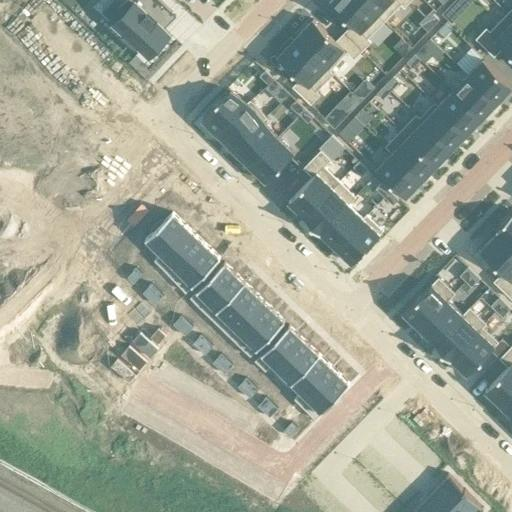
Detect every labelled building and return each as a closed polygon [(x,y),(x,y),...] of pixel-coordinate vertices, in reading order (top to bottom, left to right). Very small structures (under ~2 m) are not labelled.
[(129,0),(112,19),(125,32),(122,35),(136,48),(139,45),(150,56),(171,34),(164,28),(161,24),(173,12),(160,0),(129,0)] [(363,0),(331,0),(330,2),(353,24),(344,33),(363,50),(372,41),(368,38),(385,21),(363,0)] [(363,0),(385,21),(401,4),(405,7),(411,0),(363,0)] [(454,1),(443,13),(451,21),(462,10),(454,1)] [(487,26),(476,38),(495,56),(504,45),(511,52),(511,16),(507,12),(490,30),(487,26)] [(313,19),(296,37),(333,74),(334,73),(331,70),(347,53),(354,60),(363,50),(344,33),(336,41),(313,19)] [(282,52),(278,55),(301,77),(293,86),(311,103),(316,99),(312,96),(333,74),(296,37),(293,40),(290,37),(279,49),(282,52)] [(416,53),(407,61),(413,67),(421,59),(416,53)] [(511,84),(484,57),(468,73),(497,102),(511,86),(511,84)] [(266,69),(260,75),(268,84),(274,78),(266,69)] [(468,73),(453,89),(482,117),(497,102),(468,73)] [(394,75),(386,84),(391,90),(400,81),(394,75)] [(386,84),(377,93),(383,98),(391,90),(386,84)] [(453,89),(438,104),(467,133),(482,117),(453,89)] [(231,90),(203,119),(219,134),(247,105),(231,90)] [(297,99),(291,105),(299,113),(305,108),(297,99)] [(438,104),(423,120),(452,148),(467,133),(438,104)] [(247,105),(219,134),(235,149),(263,120),(247,105)] [(305,108),(299,113),(308,122),(314,116),(305,108)] [(333,109),(325,118),(335,127),(343,119),(333,109)] [(355,115),(349,122),(357,130),(364,124),(355,115)] [(263,120),(235,149),(250,165),(278,135),(263,120)] [(423,120),(408,136),(437,164),(452,148),(423,120)] [(278,135),(250,165),(266,180),(294,151),(278,135)] [(408,136),(393,151),(422,179),(437,164),(408,136)] [(393,151),(377,167),(406,195),(422,179),(393,151)] [(359,160),(354,166),(362,174),(368,168),(359,160)] [(317,171),(289,200),(305,216),(333,187),(317,171)] [(382,181),(376,187),(385,196),(391,190),(382,181)] [(333,187),(305,216),(321,231),(349,202),(333,187)] [(391,190),(385,196),(393,204),(399,198),(391,190)] [(349,202),(321,231),(336,246),(364,217),(349,202)] [(154,231),(145,240),(161,255),(189,227),(173,211),(164,220),(162,218),(151,229),(154,231)] [(511,212),(497,228),(499,229),(511,241),(511,212)] [(364,217),(336,246),(352,262),(381,233),(364,217)] [(161,255),(155,262),(170,277),(205,242),(189,227),(161,255)] [(511,241),(499,229),(481,248),(504,270),(494,280),(511,297),(511,241)] [(205,242),(170,277),(186,293),(220,257),(205,242)] [(225,261),(197,290),(207,300),(235,271),(225,261)] [(469,266),(460,274),(466,280),(475,271),(469,266)] [(142,275),(136,270),(128,278),(133,284),(142,275)] [(235,271),(207,300),(217,309),(245,281),(235,271)] [(475,271),(466,280),(472,286),(481,277),(475,271)] [(420,327),(449,298),(455,291),(439,276),(404,312),(420,327)] [(245,281),(217,309),(227,319),(255,290),(245,281)] [(149,299),(157,291),(151,285),(143,294),(149,299)] [(255,290),(227,319),(237,329),(265,300),(255,290)] [(163,296),(157,291),(149,299),(155,305),(163,296)] [(500,296),(492,304),(497,310),(506,302),(500,296)] [(435,343),(464,313),(449,298),(420,327),(435,341),(434,342),(435,343)] [(265,300),(237,329),(247,338),(275,310),(265,300)] [(506,302),(497,310),(503,316),(511,307),(506,302)] [(451,358),(483,325),(486,321),(471,306),(464,313),(435,343),(451,358)] [(275,310),(247,338),(257,348),(285,320),(275,310)] [(180,329),(188,320),(182,314),(174,323),(179,329),(180,329)] [(194,326),(188,320),(180,329),(185,334),(194,326)] [(290,324),(262,353),(272,363),(300,334),(290,324)] [(483,325),(451,358),(451,359),(452,358),(468,373),(499,340),(483,325)] [(199,348),(208,339),(202,334),(193,342),(199,348)] [(300,334),(272,363),(282,372),(310,344),(300,334)] [(213,345),(208,339),(199,348),(205,354),(213,345)] [(310,344),(282,372),(292,382),(320,353),(310,344)] [(511,344),(500,357),(509,365),(509,366),(511,362),(511,344)] [(219,367),(228,359),(222,353),(213,362),(219,367)] [(320,353),(292,382),(302,392),(330,363),(320,353)] [(233,364),(228,359),(219,367),(225,373),(233,364)] [(502,405),(511,394),(511,362),(509,366),(509,365),(486,389),(502,405)] [(330,363),(302,392),(312,401),(340,373),(330,363)] [(340,373),(312,401),(322,411),(350,383),(340,373)] [(244,392),(253,383),(247,377),(238,386),(244,392)] [(258,389),(253,383),(244,392),(250,397),(258,389)] [(511,394),(502,405),(511,414),(511,394)] [(264,411),(273,402),(267,396),(258,405),(264,411)] [(278,408),(273,402),(264,411),(270,416),(278,408)] [(284,430),(292,421),(288,417),(280,426),(284,430)] [(298,427),(292,421),(284,430),(290,436),(298,427)] [(448,474),(434,488),(421,501),(410,511),(478,511),(482,508),(483,509),(484,507),(483,505),(482,506),(450,474),(449,472),(447,474),(448,474)]
